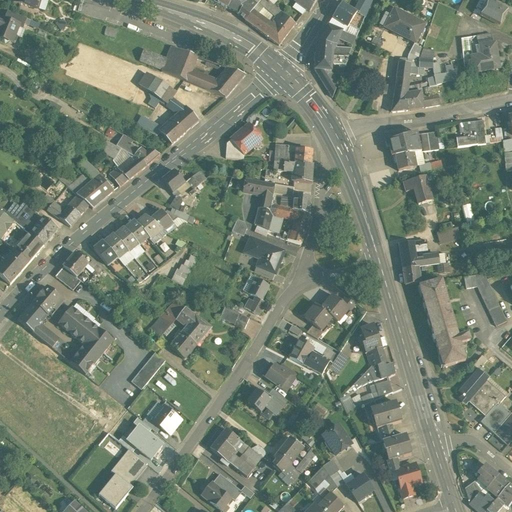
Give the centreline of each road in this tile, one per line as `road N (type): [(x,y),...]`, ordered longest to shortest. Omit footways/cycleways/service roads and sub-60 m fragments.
road 1 (tertiary): [(280,69),(59,251),(0,315)]
road 2 (residential): [(379,267),(291,291),(141,511)]
road 3 (secondary): [(432,445),(379,267)]
road 4 (residential): [(335,138),(511,101)]
road 5 (secondary): [(280,69),(218,31),(129,0)]
road 6 (secondary): [(379,267),(335,138)]
